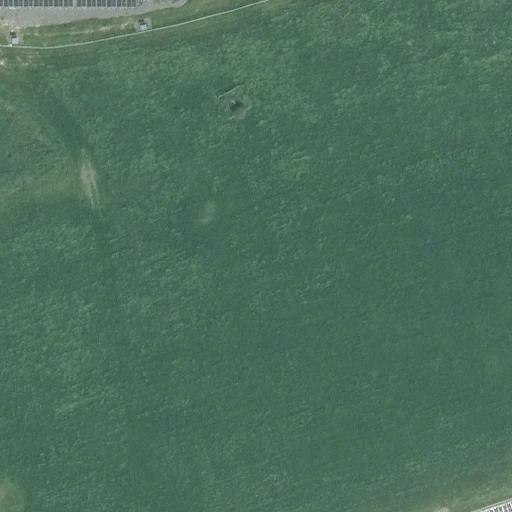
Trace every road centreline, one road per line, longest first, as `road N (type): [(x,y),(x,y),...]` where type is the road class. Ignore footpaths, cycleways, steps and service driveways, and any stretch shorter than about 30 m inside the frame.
road 1 (track): [(138,511),(82,160),(53,110),(0,70)]
road 2 (track): [(305,0),(79,56),(0,57)]
